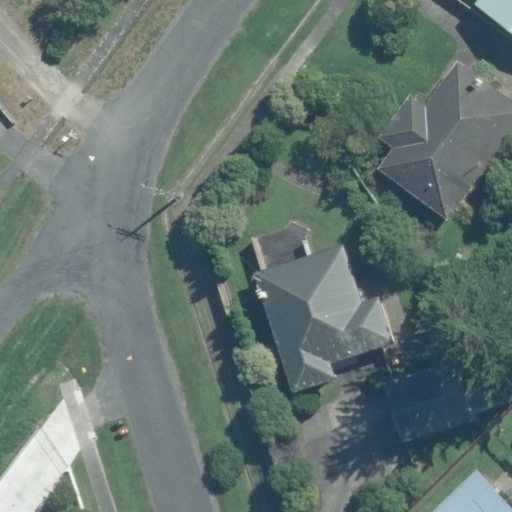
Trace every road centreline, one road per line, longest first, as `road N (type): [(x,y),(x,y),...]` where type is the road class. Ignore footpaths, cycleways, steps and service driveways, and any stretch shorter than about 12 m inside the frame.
road 1 (residential): [(181,511),(76,207)]
road 2 (residential): [(76,207),(229,0)]
road 3 (residential): [(0,302),(76,207)]
